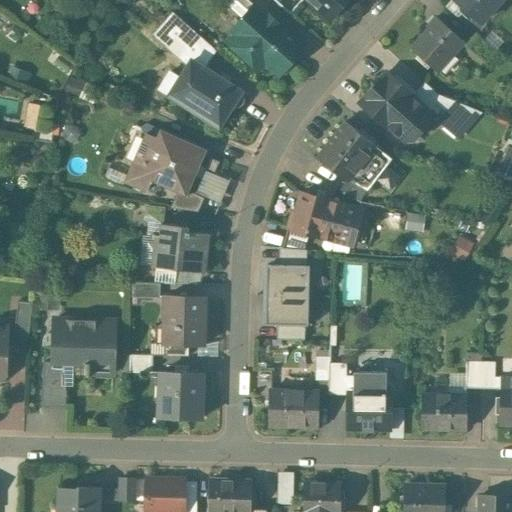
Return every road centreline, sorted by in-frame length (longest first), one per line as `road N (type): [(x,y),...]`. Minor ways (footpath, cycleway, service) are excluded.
road 1 (residential): [(235,451),(236,287),(258,177),(302,100),(391,0)]
road 2 (residential): [(511,458),(235,451)]
road 3 (residential): [(235,451),(0,447)]
